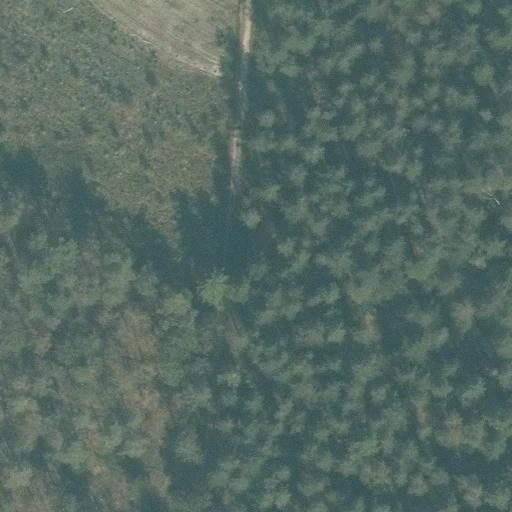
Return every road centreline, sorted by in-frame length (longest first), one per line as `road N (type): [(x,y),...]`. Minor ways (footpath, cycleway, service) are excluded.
road 1 (track): [(254,0),(199,511)]
road 2 (track): [(0,181),(200,301),(221,304)]
